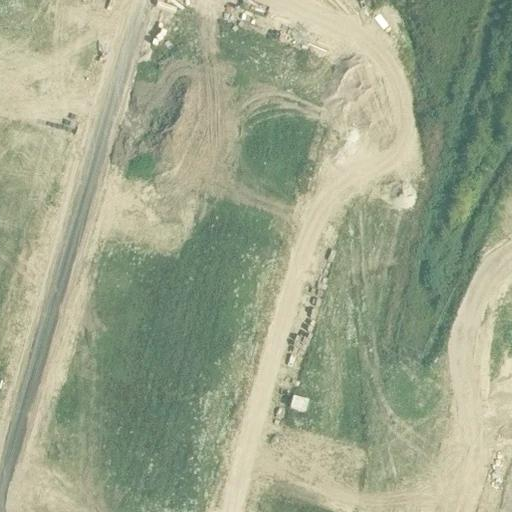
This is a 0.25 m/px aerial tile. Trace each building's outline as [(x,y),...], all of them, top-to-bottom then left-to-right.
[(24,0),(19,13),(33,18),(36,9),(57,17),(63,0),(24,0)] [(63,0),(57,17),(79,25),(75,34),(89,39),(98,15),(86,10),(89,0),(63,0)] [(166,7),(151,45),(172,53),(187,15),(166,7)] [(187,15),(172,53),(192,61),(207,23),(187,15)] [(207,23),(192,61),(213,69),(227,31),(207,23)] [(227,31),(213,69),(233,76),(247,38),(227,31)] [(247,38),(233,76),(253,84),(268,46),(247,38)] [(268,46),(253,84),(273,92),(288,54),(268,46)] [(288,54),(273,92),(293,100),(308,62),(288,54)] [(308,62),(293,100),(314,108),(329,70),(308,62)] [(150,76),(147,86),(160,89),(163,80),(150,76)] [(171,82),(168,92),(181,95),(183,85),(171,82)] [(183,85),(181,95),(193,99),(196,89),(183,85)] [(140,90),(133,111),(173,122),(179,101),(140,90)] [(212,94),(210,103),(222,107),(225,97),(212,94)] [(230,108),(227,117),(240,121),(243,111),(230,108)] [(133,111),(127,132),(167,143),(173,122),(133,111)] [(243,111),(240,121),(253,125),(255,115),(243,111)] [(210,120),(206,132),(216,135),(220,122),(210,120)] [(269,125),(267,135),(279,138),(282,129),(269,125)] [(282,129),(279,138),(292,142),(295,132),(282,129)] [(26,130),(20,151),(59,163),(65,141),(26,130)] [(127,132),(122,153),(161,164),(167,143),(127,132)] [(206,132),(203,145),(212,148),(216,135),(206,132)] [(223,132),(219,145),(229,147),(233,135),(223,132)] [(266,135),(260,156),(299,167),(305,146),(266,135)] [(20,151),(14,172),(53,183),(59,163),(20,151)] [(122,153),(115,174),(154,186),(161,164),(122,153)] [(217,153),(214,164),(223,167),(227,155),(217,153)] [(260,156),(254,177),(293,188),(299,167),(260,156)] [(198,161),(194,174),(204,176),(208,164),(198,161)] [(214,164),(210,178),(219,181),(223,167),(214,164)] [(14,172),(8,193),(47,204),(53,183),(14,172)] [(194,174),(191,186),(201,189),(204,176),(194,174)] [(254,177),(248,198),(287,209),(293,188),(254,177)] [(0,212),(0,228),(14,233),(17,219),(41,226),(47,204),(8,193),(2,213),(0,212)] [(206,194),(202,207),(212,210),(216,197),(206,194)] [(248,198),(242,219),(278,229),(281,230),(287,209),(248,198)] [(358,205),(349,228),(391,245),(400,221),(358,205)] [(202,207),(199,220),(208,223),(212,210),(202,207)] [(239,218),(233,239),(272,250),(278,229),(242,219),(239,218)] [(0,228),(0,267),(27,275),(33,253),(10,246),(14,233),(0,228)] [(193,236),(190,248),(199,251),(203,238),(193,236)] [(99,239),(93,261),(132,272),(138,250),(99,239)] [(233,239),(227,259),(266,271),(272,250),(233,239)] [(190,248),(186,261),(196,264),(199,251),(190,248)] [(227,259),(221,280),(224,281),(261,291),(266,271),(227,259)] [(332,260),(328,273),(353,280),(357,267),(332,260)] [(93,261),(87,282),(126,293),(132,272),(93,261)] [(0,267),(0,289),(21,296),(27,275),(0,267)] [(167,268),(164,281),(173,283),(177,271),(167,268)] [(181,277),(178,290),(187,293),(191,280),(181,277)] [(383,278),(358,284),(361,298),(371,296),(375,316),(416,307),(411,285),(386,290),(383,278)] [(164,281),(160,293),(170,296),(173,283),(164,281)] [(224,281),(218,302),(257,313),(263,292),(261,291),(224,281)] [(87,282),(81,302),(120,313),(126,293),(87,282)] [(0,289),(0,312),(15,316),(21,296),(0,289)] [(178,290),(174,302),(184,305),(187,293),(178,290)] [(81,302),(75,323),(114,334),(120,313),(81,302)] [(218,302),(212,322),(251,333),(257,313),(218,302)] [(416,307),(375,316),(380,337),(421,328),(416,307)] [(155,310),(152,322),(161,325),(165,312),(155,310)] [(0,335),(9,338),(15,316),(0,312),(0,335)] [(170,319),(166,331),(176,334),(179,321),(170,319)] [(152,322),(148,335),(158,338),(161,325),(152,322)] [(212,322),(206,343),(245,354),(251,333),(212,322)] [(75,323),(69,344),(106,354),(108,355),(114,334),(75,323)] [(314,323),(310,336),(335,343),(339,330),(314,323)] [(421,328),(380,337),(385,358),(426,349),(421,328)] [(166,331),(162,344),(172,347),(176,334),(166,331)] [(310,336),(307,349),(331,356),(335,343),(310,336)] [(67,343),(61,364),(100,375),(106,354),(69,344),(67,343)] [(206,343),(200,364),(239,375),(245,354),(206,343)] [(426,349),(385,358),(390,379),(431,370),(426,349)] [(143,351),(140,364),(149,366),(153,354),(143,351)] [(158,360),(154,373),(164,376),(167,363),(158,360)] [(61,364),(55,385),(94,396),(100,375),(61,364)] [(140,364),(136,376),(146,379),(149,366),(140,364)] [(200,364),(194,384),(231,395),(233,396),(239,375),(200,364)] [(300,370),(297,383),(322,390),(325,377),(300,370)] [(431,370),(390,379),(395,400),(436,391),(431,370)] [(154,373),(150,386),(160,388),(164,376),(154,373)] [(297,383),(294,394),(318,401),(322,390),(297,383)] [(192,384),(186,405),(225,416),(231,395),(194,384),(192,384)] [(55,385),(49,406),(70,412),(66,426),(91,433),(95,420),(88,418),(94,396),(55,385)] [(436,391),(395,400),(400,421),(441,412),(436,391)] [(131,393),(128,405),(137,408),(141,395),(131,393)] [(146,402),(142,414),(152,417),(155,405),(146,402)] [(128,405),(124,418),(134,421),(137,408),(128,405)] [(186,405),(180,425),(219,437),(225,416),(186,405)] [(405,442),(395,444),(399,458),(424,452),(421,440),(446,434),(441,412),(400,421),(405,442)] [(142,414),(138,427),(148,430),(152,417),(142,414)] [(54,420),(46,431),(56,438),(65,427),(54,420)] [(180,425),(174,446),(213,457),(219,437),(180,425)] [(65,427),(56,438),(67,446),(75,435),(65,427)] [(122,427),(118,440),(128,442),(131,430),(122,427)] [(346,434),(343,444),(356,447),(358,438),(346,434)] [(134,443),(130,456),(140,459),(143,446),(134,443)] [(174,446),(168,467),(207,478),(213,457),(174,446)] [(109,452),(103,460),(113,468),(119,460),(109,452)] [(130,456),(127,469),(136,471),(140,459),(130,456)] [(168,467),(162,489),(201,500),(207,478),(168,467)] [(394,468),(390,481),(400,484),(394,504),(418,511),(419,511),(435,511),(440,495),(416,487),(419,475),(394,468)] [(23,507),(22,509),(25,511),(52,511),(72,487),(50,471),(41,483),(37,480),(28,492),(30,494),(28,498),(29,499),(22,507),(23,507)] [(142,478),(136,486),(147,493),(153,486),(142,478)] [(153,486),(147,493),(157,501),(163,493),(153,486)] [(360,495),(356,507),(366,510),(370,497),(360,495)] [(85,497),(74,511),(104,511),(85,497)] [(269,501),(265,511),(308,511),(269,501)]
